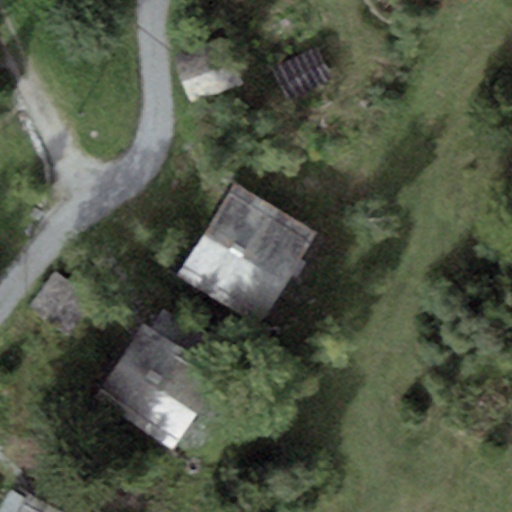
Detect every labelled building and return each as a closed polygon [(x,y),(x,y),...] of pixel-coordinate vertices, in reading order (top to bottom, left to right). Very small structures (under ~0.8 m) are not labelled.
[(247,86),(230,38),(175,57),(192,105),(247,86)] [(235,184),(179,275),(259,323),(314,232),(235,184)] [(92,296),(53,272),(28,312),(66,336),(92,296)] [(217,374),(142,325),(96,396),(171,444),(217,374)] [(59,511),(27,495),(18,511),(59,511)]
